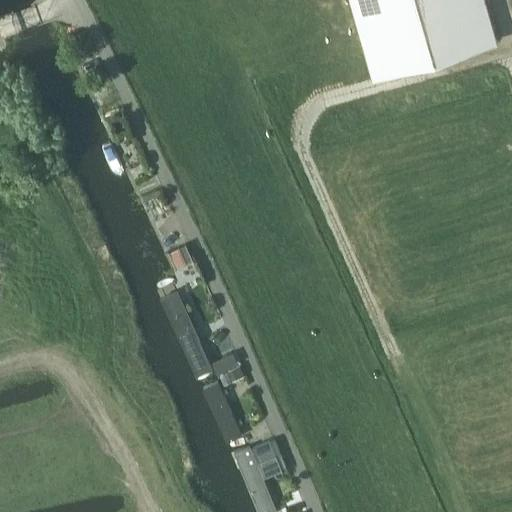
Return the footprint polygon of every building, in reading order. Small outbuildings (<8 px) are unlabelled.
[(350,0),(372,77),(497,42),(484,0),(350,0)] [(177,288),(158,297),(194,376),(214,367),(177,288)] [(217,372),(237,363),(232,352),(212,361),(217,372)] [(220,380),(201,389),(225,443),(245,434),(220,380)] [(270,439),(251,447),(257,461),(275,454),(275,453),(276,453),(270,439)] [(250,444),(230,453),(255,511),(275,511),(279,511),(257,461),(251,447),(250,444)]
